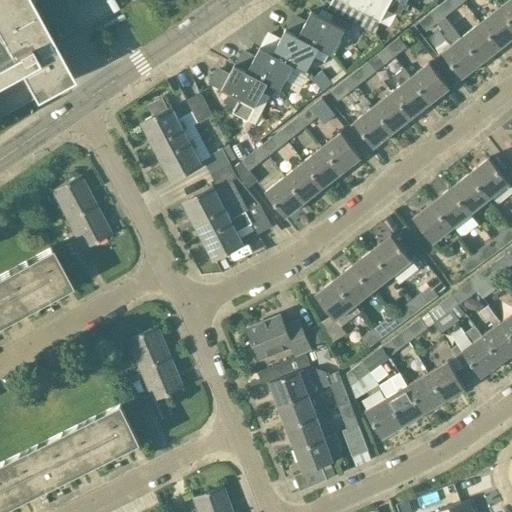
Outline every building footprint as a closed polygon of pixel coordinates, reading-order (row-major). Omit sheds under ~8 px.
[(0,0),(0,97),(58,66),(49,49),(55,45),(47,31),(29,40),(7,0),(0,0)] [(333,0),(329,9),(374,32),(380,20),(381,21),(387,9),(400,16),(404,8),(407,10),(409,5),(406,3),(399,0),(333,0)] [(445,17),(464,2),(462,0),(446,0),(438,7),(445,17)] [(511,0),(509,0),(499,8),(511,25),(511,0)] [(426,32),(445,17),(438,7),(419,22),(426,32)] [(511,25),(499,8),(480,23),(500,48),(511,38),(511,25)] [(291,19),(285,31),(318,48),(331,55),(344,29),(311,12),(304,26),(291,19)] [(480,23),(461,37),(481,62),(500,48),(480,23)] [(266,36),(260,49),(292,65),(305,72),(318,48),(285,31),(278,43),(266,36)] [(399,36),(386,46),(394,57),(407,47),(399,36)] [(462,77),(481,62),(461,37),(442,52),(462,77)] [(368,60),(368,61),(376,71),(394,57),(386,46),(386,47),(383,44),(366,57),(368,60)] [(279,89),(292,65),(260,49),(253,61),(240,54),(234,65),(267,82),(266,83),(279,89)] [(357,86),(376,71),(368,61),(349,76),(357,86)] [(429,62),(411,77),(431,102),(449,88),(429,62)] [(254,107),(266,83),(267,82),(234,65),(227,78),(214,71),(208,83),(230,94),(240,100),(235,110),(233,113),(247,120),(254,107)] [(394,75),(401,85),(392,92),(411,117),(431,102),(411,77),(404,68),(394,75)] [(338,101),(357,86),(349,76),(330,91),(338,101)] [(186,100),(199,123),(213,115),(201,92),(186,100)] [(392,92),(373,106),(393,132),(411,117),(392,92)] [(230,94),(224,104),(235,110),(240,100),(230,94)] [(321,98),(299,117),(307,126),(313,133),(335,115),(321,98)] [(374,147),(393,132),(373,106),(354,121),(374,147)] [(142,122),(159,157),(172,150),(167,139),(184,130),(172,107),(142,122)] [(307,126),(299,117),(298,116),(280,131),(287,141),(307,126)] [(201,165),(184,130),(167,139),(172,150),(159,157),(171,180),(201,165)] [(268,156),(287,141),(280,131),(273,137),(271,134),(258,144),(260,146),(268,156)] [(341,132),(322,147),(342,172),(361,157),(341,132)] [(204,159),(211,173),(229,163),(232,168),(235,172),(236,172),(233,168),(237,165),(233,160),(237,158),(230,144),(221,148),(219,144),(208,149),(211,155),(204,159)] [(251,170),(268,156),(260,146),(243,160),(251,170)] [(323,187),(342,172),(322,147),(303,162),(323,187)] [(489,156),(470,172),(490,197),(509,182),(489,156)] [(243,160),(237,165),(233,168),(236,172),(248,187),(258,179),(251,170),(243,160)] [(304,201),(323,187),(303,162),(284,176),(304,201)] [(235,173),(235,172),(232,168),(229,163),(211,173),(218,187),(238,177),(235,173)] [(471,212),(490,197),(470,172),(451,186),(471,212)] [(52,191),(67,220),(95,205),(79,176),(52,191)] [(285,216),(304,201),(284,176),(265,191),(285,216)] [(182,201),(195,225),(207,218),(213,228),(229,219),(212,186),(182,201)] [(452,227),(471,212),(451,186),(432,201),(452,227)] [(433,242),(452,227),(432,201),(413,217),(433,242)] [(236,232),(251,223),(257,235),(272,226),(259,204),(246,211),(229,219),(213,228),(207,218),(195,225),(213,260),(242,244),(236,232)] [(111,234),(95,205),(67,220),(83,249),(111,234)] [(511,224),(492,239),(501,249),(511,240),(511,224)] [(416,265),(411,259),(391,234),(371,249),(391,275),(396,282),(416,265)] [(492,239),(473,253),(481,264),(501,249),(492,239)] [(50,248),(0,275),(0,290),(14,317),(71,286),(51,248),(50,248)] [(373,289),(391,275),(371,249),(353,263),(373,289)] [(497,276),(511,264),(511,257),(508,252),(490,265),(497,276)] [(468,274),(481,264),(473,253),(460,263),(468,274)] [(355,303),(373,289),(353,263),(335,277),(355,303)] [(490,265),(470,280),(478,290),(484,297),(502,284),(497,277),(497,276),(490,265)] [(361,312),(355,303),(335,277),(315,293),(333,315),(321,322),(333,342),(346,334),(341,327),(361,312)] [(470,280),(452,294),(459,305),(478,290),(470,280)] [(430,285),(411,299),(419,309),(438,295),(430,285)] [(0,290),(0,324),(14,317),(0,290)] [(446,314),(459,305),(452,294),(439,304),(446,314)] [(400,324),(419,309),(411,299),(392,314),(400,324)] [(421,317),(401,331),(408,342),(429,328),(428,326),(435,321),(429,312),(421,318),(421,317)] [(295,355),(310,348),(298,320),(284,326),(279,314),(249,327),(261,356),(291,344),(295,355)] [(381,338),(400,324),(392,314),(373,328),(381,338)] [(511,314),(501,322),(511,338),(511,314)] [(511,338),(501,322),(482,336),(501,362),(511,354),(511,338)] [(472,343),(463,350),(459,344),(452,348),(463,366),(470,361),(482,376),(501,362),(482,336),(475,325),(464,333),(472,343)] [(127,338),(140,369),(171,356),(158,326),(127,338)] [(357,356),(381,338),(373,328),(360,337),(361,338),(350,346),(357,356)] [(397,351),(408,342),(401,331),(382,345),(390,357),(398,352),(397,351)] [(362,359),(363,361),(371,370),(371,371),(390,357),(382,345),(362,359)] [(308,393),(299,370),(311,365),(306,353),(277,364),(282,376),(269,381),(278,404),(308,393)] [(174,413),(166,395),(184,387),(171,356),(140,369),(153,399),(148,401),(156,420),(174,413)] [(351,385),(371,370),(363,361),(346,373),(351,385)] [(448,361),(427,374),(443,400),(464,388),(448,361)] [(330,384),(341,380),(338,371),(327,376),(330,384)] [(380,385),(387,397),(387,398),(402,425),(423,412),(407,385),(400,373),(380,385)] [(427,374),(407,385),(423,412),(443,400),(427,374)] [(350,402),(341,380),(330,384),(339,406),(350,402)] [(316,415),(308,393),(278,404),(287,426),(316,415)] [(382,437),(402,425),(387,398),(366,410),(382,437)] [(358,424),(350,402),(339,406),(347,428),(358,424)] [(122,403),(64,432),(83,470),(141,442),(122,403)] [(324,437),(316,415),(287,426),(295,448),(324,437)] [(368,451),(358,424),(347,428),(342,430),(353,457),(368,451)] [(64,432),(6,461),(25,499),(83,470),(64,432)] [(337,432),(324,437),(295,448),(303,471),(333,460),(332,457),(337,455),(342,447),(337,432)] [(0,511),(25,499),(6,461),(0,463),(0,511)] [(231,511),(223,487),(193,497),(198,511),(231,511)] [(434,511),(472,511),(468,500),(434,511)] [(412,511),(409,502),(397,506),(399,511),(412,511)]
